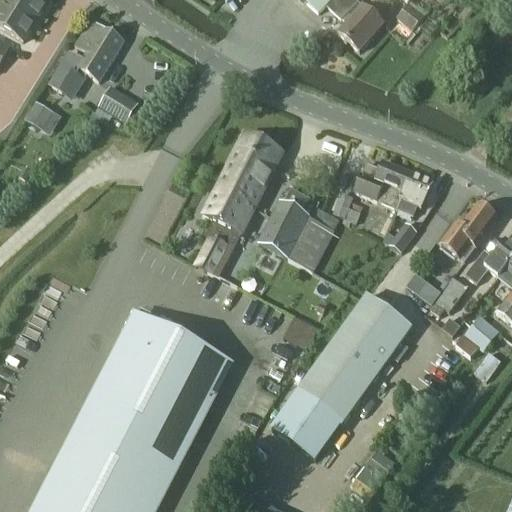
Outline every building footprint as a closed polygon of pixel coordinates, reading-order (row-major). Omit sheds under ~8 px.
[(0,31),(23,46),(48,5),(40,0),(8,0),(0,13),(0,31)] [(399,0),(405,4),(408,0),(298,0),(318,17),(325,9),(333,0),(399,0)] [(333,0),(325,9),(346,28),(338,37),(359,56),(383,29),(356,6),(360,0),(333,0)] [(412,35),(423,22),(408,9),(397,22),(412,35)] [(75,98),(87,78),(98,85),(123,46),(90,26),(75,50),(86,56),(82,63),(71,56),(51,89),(63,97),(66,93),(75,98)] [(0,67),(9,51),(0,45),(0,67)] [(109,93),(98,110),(125,127),(136,109),(109,93)] [(36,107),(25,125),(37,132),(48,114),(36,107)] [(245,139),(203,220),(212,225),(205,240),(208,241),(220,247),(205,276),(218,282),(233,254),(240,239),(262,198),(282,158),(245,139)] [(400,204),(411,178),(383,167),(380,174),(366,168),(354,197),(396,214),(401,204),(400,204)] [(401,204),(396,214),(402,217),(413,221),(417,211),(421,213),(432,187),(411,178),(400,204),(401,204)] [(170,191),(148,234),(163,242),(185,199),(170,191)] [(341,199),(333,219),(344,223),(351,207),(352,203),(341,199)] [(351,207),(344,223),(356,227),(362,211),(351,207)] [(287,264),(309,223),(280,208),(259,249),(287,264)] [(464,267),(497,224),(495,222),(495,219),(490,215),(487,216),(480,211),(475,211),(460,232),(455,229),(439,250),(460,265),(460,264),(464,267)] [(311,224),(309,223),(287,264),(312,277),(333,236),(333,235),(339,224),(316,213),(311,224)] [(387,222),(380,237),(385,239),(392,224),(387,222)] [(405,228),(389,250),(401,257),(416,237),(405,228)] [(511,261),(511,247),(505,243),(491,261),(484,256),(465,280),(477,289),(489,274),(498,281),(505,272),(504,271),(511,261)] [(505,272),(498,281),(511,291),(508,295),(511,297),(496,317),(511,329),(511,261),(504,271),(505,272)] [(439,320),(445,314),(449,317),(466,293),(454,283),(431,314),(439,320)] [(426,288),(417,300),(431,310),(440,298),(426,288)] [(296,398),(270,434),(315,467),(341,430),(342,430),(412,333),(366,300),(296,398)] [(498,337),(479,321),(463,341),(456,351),(471,363),(480,352),(483,355),(498,337)] [(150,511),(225,368),(137,322),(38,511),(150,511)] [(294,322),(283,343),(305,354),(319,334),(302,325),(294,322)] [(489,358),(474,378),(486,386),(501,366),(489,358)] [(370,464),(364,472),(383,486),(389,478),(370,464)] [(356,483),(350,490),(370,505),(375,498),(374,497),(356,483)]
